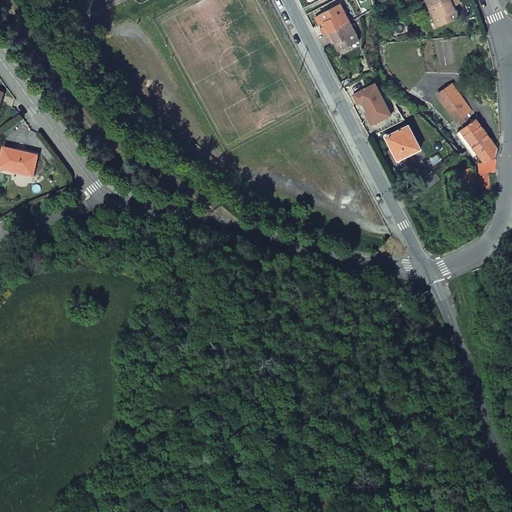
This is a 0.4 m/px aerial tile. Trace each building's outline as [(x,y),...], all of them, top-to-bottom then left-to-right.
[(437,25),(457,17),(452,5),(459,2),(458,0),(443,0),(429,6),(437,25)] [(349,21),(340,3),(320,13),(326,24),(322,26),(319,27),(323,35),(349,21)] [(326,24),(320,13),(314,16),(317,23),(320,22),(322,26),(326,24)] [(349,21),(323,35),(326,41),(333,38),(339,49),(358,39),(349,21)] [(372,124),(390,114),(375,83),(353,94),(357,103),(361,101),(372,124)] [(496,148),(474,118),(469,122),(464,116),(469,112),(449,85),(435,94),(455,120),(448,125),(476,165),(481,198),(487,197),(486,173),(494,172),(496,148)] [(386,135),(397,158),(418,147),(407,125),(386,135)] [(0,169),(33,177),(38,159),(24,155),(25,153),(16,151),(5,148),(0,169)] [(39,154),(17,149),(16,151),(25,153),(24,155),(38,159),(39,154)] [(473,198),(468,167),(461,170),(462,179),(466,199),(467,198),(473,198)] [(461,170),(445,173),(442,175),(442,180),(451,180),(457,180),(462,179),(461,170)] [(466,199),(462,179),(457,180),(460,207),(467,206),(467,198),(466,199)] [(455,208),(451,180),(442,180),(446,209),(455,208)]
